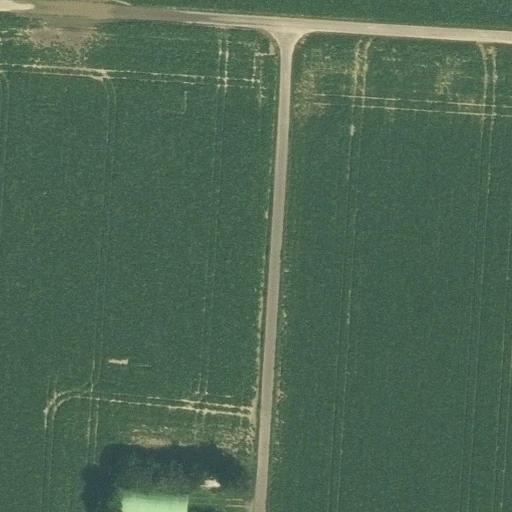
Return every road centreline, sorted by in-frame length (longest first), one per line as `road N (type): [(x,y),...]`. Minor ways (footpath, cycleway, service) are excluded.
road 1 (track): [(511,39),(0,7)]
road 2 (track): [(291,26),(261,511)]
